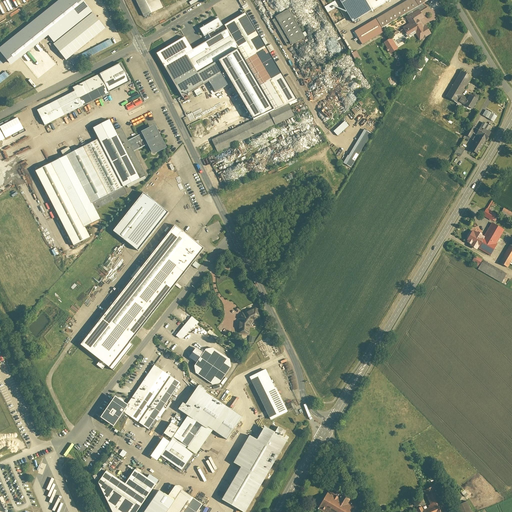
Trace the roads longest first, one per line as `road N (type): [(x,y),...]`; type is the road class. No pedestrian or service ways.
road 1 (tertiary): [(326,427),(308,411),(293,358),(141,44)]
road 2 (secondary): [(326,427),(511,118)]
road 3 (unclassified): [(0,115),(141,44)]
road 4 (unknown): [(0,332),(53,443)]
